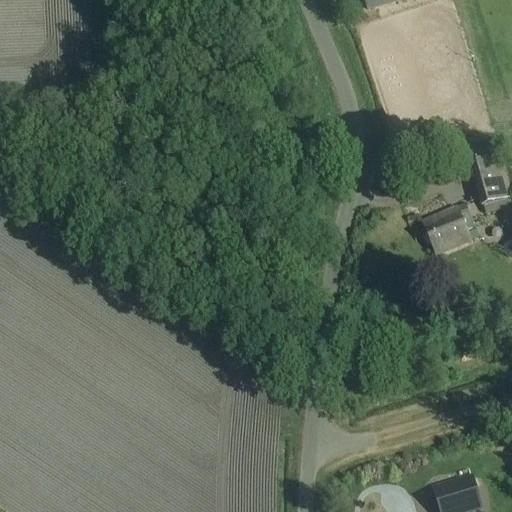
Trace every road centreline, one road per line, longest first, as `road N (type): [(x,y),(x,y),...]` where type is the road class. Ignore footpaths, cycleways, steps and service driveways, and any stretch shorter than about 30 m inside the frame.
road 1 (unclassified): [(304,0),(336,68),(353,165),(308,453)]
road 2 (track): [(511,399),(308,453)]
